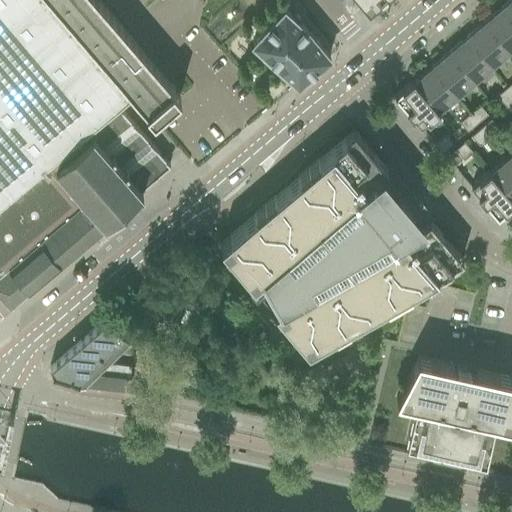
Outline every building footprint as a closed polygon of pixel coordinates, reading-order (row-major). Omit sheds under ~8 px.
[(0,0),(0,294),(3,297),(9,305),(29,288),(30,288),(96,231),(105,224),(109,220),(142,192),(140,189),(169,164),(117,103),(129,92),(49,0),(0,0)] [(49,0),(129,92),(130,91),(153,117),(179,95),(98,0),(49,0)] [(511,0),(509,0),(500,8),(511,21),(511,0)] [(329,56),(317,40),(308,30),(298,21),(300,18),(295,12),(292,15),(284,8),(253,42),(283,69),(297,83),(329,56)] [(511,21),(500,8),(482,23),(507,53),(511,48),(511,21)] [(482,23),(466,37),(491,66),(507,53),(482,23)] [(466,37),(448,52),(473,82),(491,66),(466,37)] [(448,52),(432,66),(456,96),(473,82),(448,52)] [(432,66),(415,80),(440,109),(456,96),(432,66)] [(440,109),(415,80),(414,81),(413,80),(394,96),(421,127),(439,112),(439,110),(440,109)] [(496,94),(503,102),(511,94),(511,92),(506,86),(496,94)] [(511,94),(503,102),(511,112),(511,111),(511,94)] [(480,104),(470,113),(478,122),(487,114),(480,104)] [(478,122),(470,113),(459,122),(467,131),(478,122)] [(492,119),(482,127),(490,136),(499,128),(492,119)] [(490,136),(482,127),(471,136),(479,145),(490,136)] [(462,258),(354,130),(220,243),(253,281),(262,265),(285,300),(274,306),(307,346),(462,258)] [(434,143),(442,152),(453,143),(445,134),(434,143)] [(464,142),(455,149),(463,158),(464,159),(473,152),(464,142)] [(463,158),(455,149),(446,157),(454,166),(463,158)] [(511,162),(508,157),(492,170),(511,194),(511,162)] [(511,194),(492,170),(490,172),(489,171),(471,186),(497,218),(511,205),(511,194)] [(239,275),(288,332),(289,331),(240,274),(239,275)] [(103,320),(88,333),(110,358),(131,337),(121,331),(103,320)] [(110,358),(88,333),(51,365),(50,365),(49,366),(50,367),(52,374),(52,375),(53,375),(78,383),(83,385),(110,358)] [(451,373),(453,366),(453,364),(417,356),(396,397),(414,401),(405,442),(432,448),(434,440),(446,443),(445,449),(444,451),(446,451),(446,449),(447,443),(460,446),(458,454),(485,460),(494,420),(511,423),(511,404),(511,377),(475,369),(474,372),(458,369),(458,368),(456,375),(451,373)]
